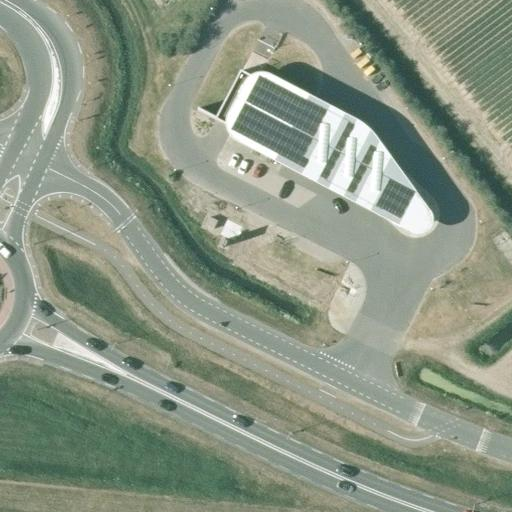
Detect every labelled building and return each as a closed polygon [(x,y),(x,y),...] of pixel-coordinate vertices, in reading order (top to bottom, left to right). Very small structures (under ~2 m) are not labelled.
[(286,158),(312,109),(258,80),(250,76),(241,71),(216,119),(198,110),(197,111),(215,120),(225,125),(286,158)] [(350,129),(312,109),(286,158),(225,125),(223,132),(225,142),(228,148),(234,152),(271,172),(410,244),(415,245),(421,244),(426,241),(430,234),(430,227),(427,221),(412,200),(374,147),(367,140),(359,134),(350,129)] [(499,230),(511,222),(497,200),(485,208),(499,230)] [(223,226),(220,240),(233,243),(236,229),(223,226)] [(510,291),(511,289),(511,256),(494,271),(510,291)]
